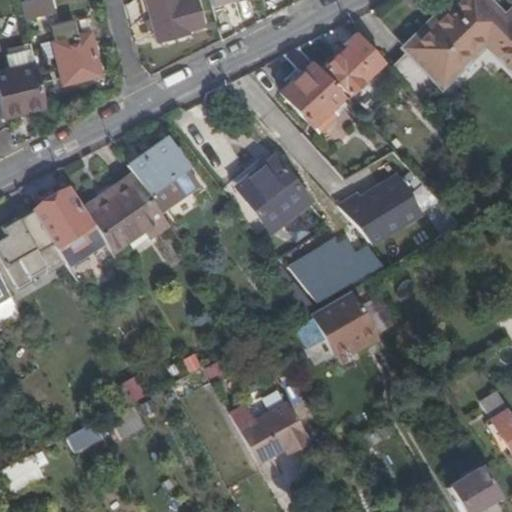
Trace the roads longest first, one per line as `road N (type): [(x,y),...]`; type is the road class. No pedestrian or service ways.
road 1 (unclassified): [(143,113),(346,0)]
road 2 (unclassified): [(0,183),(143,113)]
